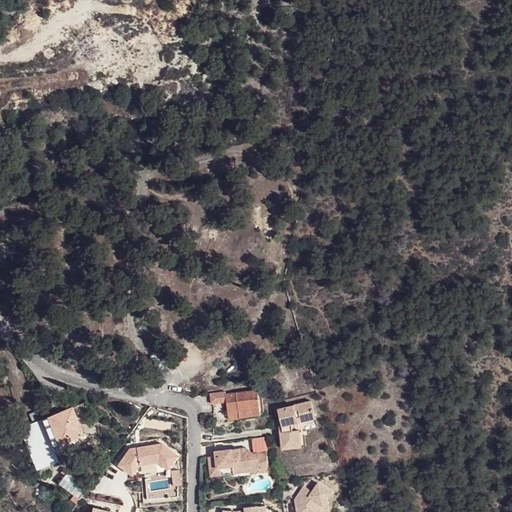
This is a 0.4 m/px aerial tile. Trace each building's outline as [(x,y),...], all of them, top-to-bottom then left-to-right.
[(225,403),(226,412),(237,410),(238,417),(260,414),(256,390),(224,395),(224,393),(209,395),(210,405),(225,403)] [(290,423),(314,416),(310,399),(277,408),(281,424),(278,424),(280,448),(300,446),(297,430),(292,431),(290,423)] [(71,408),(21,429),(37,470),(58,462),(55,454),(85,441),(71,408)] [(237,410),(226,412),(227,420),(238,418),(238,417),(237,410)] [(317,428),(314,416),(290,423),(292,431),(297,430),(303,429),(317,428)] [(215,457),(207,458),(209,470),(216,468),(222,475),(229,474),(233,474),(232,470),(247,469),(252,472),(254,473),(259,467),(267,466),(265,452),(252,454),(245,448),(223,451),(219,456),(215,457)] [(216,468),(209,470),(210,477),(222,475),(216,468)] [(233,474),(229,474),(230,481),(249,478),(252,472),(247,469),(232,470),(233,474)] [(292,498),(294,510),(302,508),(307,511),(321,511),(327,511),(326,504),(322,501),(329,490),(316,482),(310,490),(301,484),(293,486),(287,495),(292,498)]
